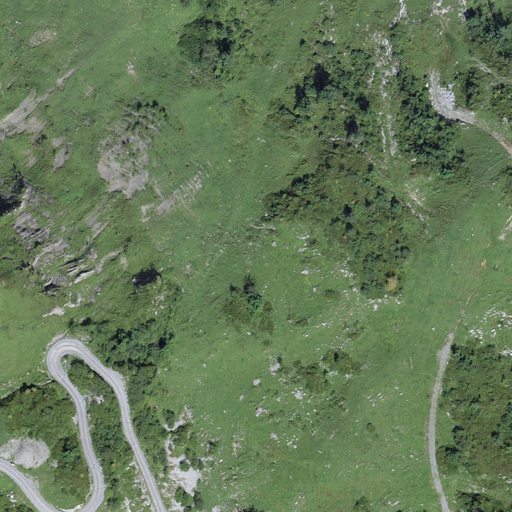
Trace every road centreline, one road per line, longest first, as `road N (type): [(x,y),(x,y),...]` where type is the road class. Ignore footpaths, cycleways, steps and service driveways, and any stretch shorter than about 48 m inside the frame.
road 1 (track): [(160,511),(120,389),(68,346),(53,363),(77,399),(95,470),(97,494),(85,511)]
road 2 (track): [(446,511),(431,456),(431,411),(452,334)]
